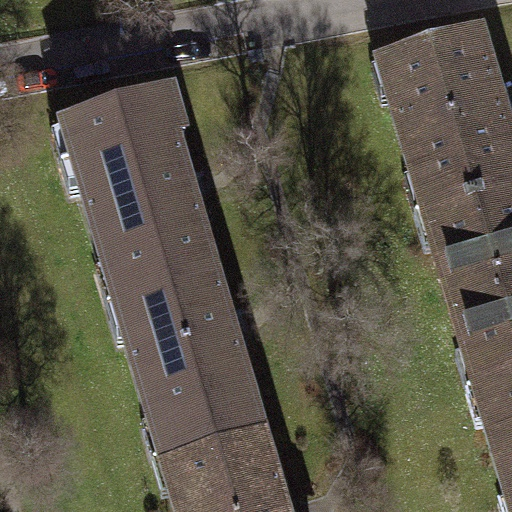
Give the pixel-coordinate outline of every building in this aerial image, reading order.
[(511,147),(481,41),(381,70),(414,184),(418,183),(428,216),(511,191),(511,147)] [(172,96),(63,129),(107,276),(110,275),(120,307),(218,278),(179,145),(186,143),(172,96)] [(511,191),(428,216),(439,251),(435,252),(466,359),(470,358),(480,392),(511,382),(511,191)] [(218,278),(120,307),(131,344),(127,345),(152,431),(157,430),(166,463),(167,463),(262,435),(264,434),(218,278)] [(511,511),(511,382),(480,392),(491,426),(486,427),(511,511)] [(285,511),(262,435),(167,463),(177,497),(172,498),(176,511),(285,511)]
